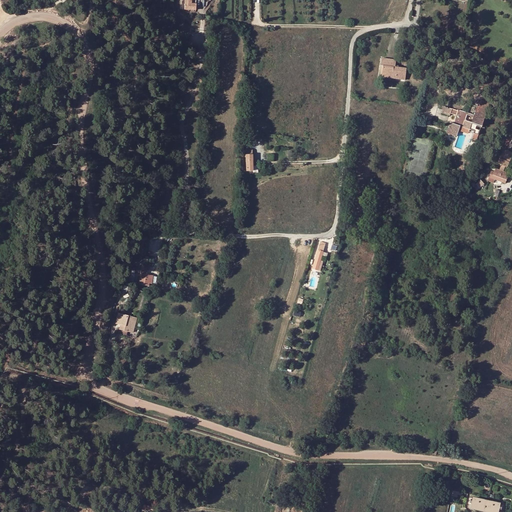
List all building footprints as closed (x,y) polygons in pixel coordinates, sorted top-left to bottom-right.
[(383,66),(382,73),(393,75),(392,79),(405,80),(406,68),(395,67),(395,60),(383,59),(382,59),(381,66),(383,66)] [(457,137),(458,132),(460,127),(469,130),(469,132),(473,134),(471,139),(476,141),(478,135),(476,135),(479,127),(481,128),(488,107),(478,103),(474,115),(458,110),(458,111),(444,107),(442,113),(449,116),(450,114),(456,116),(453,124),(450,123),(446,134),(457,137)] [(507,168),(511,154),(511,153),(502,150),(497,164),(507,168)] [(491,172),(487,181),(493,183),(494,180),(505,184),(508,175),(494,171),(494,172),(491,172)] [(478,189),(483,184),(480,180),(475,184),(478,189)] [(321,261),(326,243),(320,242),(319,245),(319,246),(312,269),(320,271),(323,262),(321,261)] [(147,273),(140,271),(139,285),(148,286),(148,283),(147,283),(148,275),(147,275),(147,273)] [(128,285),(119,283),(118,290),(126,292),(128,285)] [(133,333),(137,318),(118,313),(115,324),(120,325),(119,329),(130,333),(130,332),(133,333)] [(477,510),(485,511),(497,511),(499,504),(474,499),(471,509),(477,510)]
